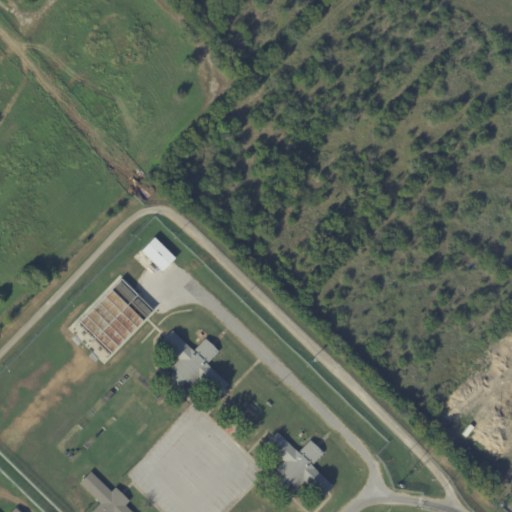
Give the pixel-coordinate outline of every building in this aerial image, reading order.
[(173,259),(162,271),(140,250),(153,237),(174,258),(173,259)] [(134,290),(153,309),(108,354),(76,322),(121,277),(134,290)] [(187,279),(195,288),(191,292),(182,284),(187,279)] [(211,343),(218,350),(206,363),(228,383),(216,395),(198,377),(190,385),(185,380),(181,385),(172,376),(176,372),(171,366),(179,358),(160,341),(172,329),(193,350),(205,337),(211,343)] [(250,398),(259,408),(254,413),(245,404),(250,398)] [(315,445),(323,452),(311,464),(332,485),(321,496),(303,479),(295,487),(290,482),(286,486),(277,478),(281,473),(276,468),(283,460),(266,443),(277,431),(298,451),(309,439),(315,445)] [(121,492),(129,500),(124,504),(132,511),(89,511),(99,502),(79,482),(90,470),(111,491),(115,486),(121,492)]
